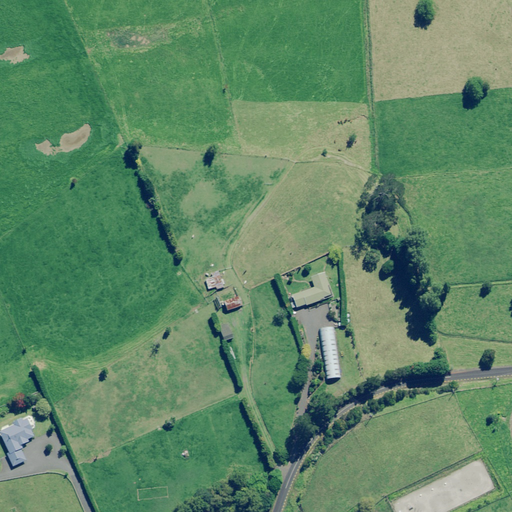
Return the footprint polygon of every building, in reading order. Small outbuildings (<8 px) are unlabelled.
[(223,288),(218,274),(217,271),(210,273),(211,277),(204,279),(208,290),(215,287),(216,290),(223,288)] [(333,297),(324,273),(311,278),(314,288),(292,296),(294,302),(290,304),(292,310),(306,305),(307,306),(333,297)] [(241,307),(238,297),(224,302),(227,312),(241,307)] [(233,339),(228,324),(222,326),(224,331),(220,332),(224,342),(233,339)] [(340,378),(333,328),(318,330),(326,380),(340,378)] [(22,419),(12,424),(13,426),(0,432),(0,435),(8,453),(6,454),(12,467),(25,461),(19,447),(28,443),(27,440),(34,437),(28,423),(27,420),(23,422),(22,419)]
